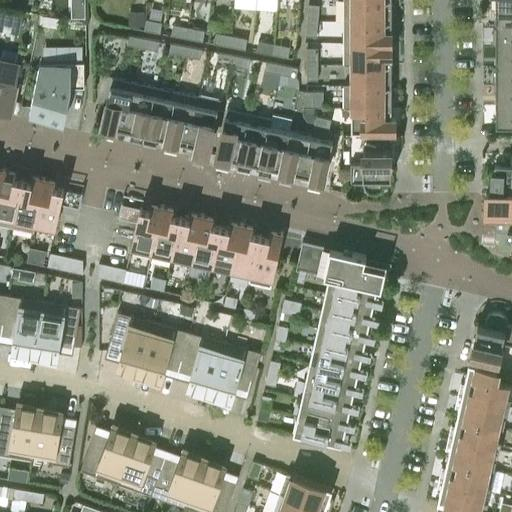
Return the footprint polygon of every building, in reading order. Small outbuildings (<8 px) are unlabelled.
[(391,0),(343,0),(343,19),(391,19),(391,0)] [(511,0),(495,0),(496,8),(511,8),(511,0)] [(307,19),(318,19),(319,4),(308,3),(307,19)] [(493,26),(493,27),(511,27),(511,8),(496,8),(496,26),(493,26)] [(142,11),(130,11),(130,18),(130,24),(142,24),(142,11)] [(40,24),(48,25),(49,16),(41,15),(40,24)] [(146,18),(144,29),(160,32),(162,21),(146,18)] [(316,35),(318,19),(307,19),(305,34),(316,35)] [(391,19),(343,19),(343,41),(391,41),(391,19)] [(186,37),(189,26),(173,23),(171,34),(186,37)] [(204,29),(189,26),(186,37),(202,40),(204,29)] [(511,27),(493,27),(493,28),(493,38),(496,38),(496,46),(511,46),(511,27)] [(213,42),(229,45),(231,34),(215,31),(213,42)] [(126,43),(142,46),(144,37),(128,34),(126,43)] [(231,34),(229,45),(245,48),(247,37),(231,34)] [(144,37),(142,46),(158,49),(160,40),(144,37)] [(256,50),(272,53),(274,42),(258,39),(256,50)] [(391,41),(343,41),(343,63),(391,63),(391,41)] [(169,51),(184,54),(187,45),(171,42),(169,51)] [(274,42),(272,53),(288,56),(290,45),(274,42)] [(84,57),(84,43),(43,43),(43,57),(84,57)] [(187,45),(184,54),(200,57),(202,48),(187,45)] [(492,64),(492,66),(511,65),(511,46),(496,46),(496,64),(492,64)] [(318,47),(307,47),(307,63),(318,63),(318,47)] [(217,61),(232,64),(234,54),(219,51),(217,61)] [(234,54),(232,64),(248,67),(250,57),(234,54)] [(0,108),(11,111),(17,82),(15,82),(18,63),(0,59),(0,57),(0,56),(0,108)] [(40,61),(29,114),(54,120),(55,115),(65,117),(72,85),(84,85),(84,60),(40,61)] [(280,73),(282,63),(266,60),(264,70),(280,73)] [(297,66),(282,63),(280,73),(295,76),(297,66)] [(318,63),(307,63),(307,78),(318,78),(318,63)] [(391,63),(343,63),(343,64),(351,64),(351,83),(343,83),(343,84),(391,84),(391,63)] [(511,84),(511,65),(492,66),(493,66),(493,77),(496,77),(496,85),(511,84)] [(101,122),(124,127),(134,80),(112,75),(101,122)] [(145,132),(155,85),(134,80),(124,127),(145,132)] [(391,84),(343,84),(343,106),(391,106),(391,84)] [(511,84),(496,85),(496,104),(511,104),(511,84)] [(166,137),(176,90),(155,85),(145,132),(166,137)] [(187,142),(197,95),(176,90),(166,137),(187,142)] [(312,106),(312,90),(303,90),(303,106),(312,106)] [(312,90),(312,106),(323,106),(323,90),(312,90)] [(197,95),(187,142),(195,143),(194,148),(208,152),(218,108),(197,103),(199,95),(197,95)] [(511,104),(496,104),(496,125),(511,124),(511,104)] [(391,115),(391,106),(343,106),(343,107),(351,107),(351,129),(395,129),(395,115),(391,115)] [(238,159),(249,112),(227,107),(216,153),(238,159)] [(249,112),(238,159),(259,163),(270,116),(249,112)] [(310,134),(302,173),(324,178),(333,139),(326,137),(331,118),(316,115),(312,134),(310,134)] [(259,163),(281,168),(289,129),(270,125),(271,117),(270,116),(259,163)] [(302,173),(310,134),(289,129),(281,168),(302,173)] [(350,181),(363,181),(363,183),(364,185),(364,186),(365,188),(367,189),(368,190),(370,191),(371,192),(373,192),(375,192),(377,191),(378,191),(380,190),(381,189),(382,187),(383,186),(384,184),(384,183),(384,181),(384,174),(391,174),(391,146),(390,146),(389,133),(363,133),(363,162),(350,162),(350,181)] [(0,223),(12,226),(22,179),(13,177),(15,169),(4,167),(0,186),(0,223)] [(511,184),(511,174),(511,169),(494,169),(493,196),(486,195),(485,214),(492,215),(491,218),(505,219),(505,215),(511,215),(511,184)] [(32,230),(44,175),(33,173),(31,181),(22,179),(12,226),(32,230)] [(81,191),(62,187),(53,185),(55,178),(44,175),(32,230),(34,230),(35,223),(55,227),(61,202),(79,205),(83,190),(81,190),(81,191)] [(131,245),(132,246),(152,250),(162,203),(152,201),(150,208),(123,202),(123,201),(121,201),(118,216),(136,220),(131,245)] [(173,206),(162,203),(152,250),(172,255),(181,215),(172,213),(173,206)] [(192,259),(202,212),(191,210),(190,217),(181,215),(172,255),(192,259)] [(212,264),(220,224),(211,222),(213,215),(202,212),(192,259),(212,264)] [(231,268),(242,221),(231,219),(229,226),(220,224),(212,264),(231,268)] [(250,280),(260,233),(251,231),(253,224),(242,221),(231,268),(250,272),(248,280),(250,280)] [(260,233),(250,280),(271,285),(283,231),(271,228),(269,235),(260,233)] [(306,269),(324,273),(328,274),(329,273),(377,284),(377,285),(381,286),(386,266),(364,261),(365,255),(366,255),(366,254),(330,246),(330,245),(303,238),(296,266),(306,269)] [(56,266),(59,253),(50,251),(47,264),(56,266)] [(59,253),(56,266),(64,268),(67,255),(59,253)] [(72,270),(75,256),(67,255),(64,268),(72,270)] [(75,256),(72,270),(83,272),(83,258),(75,256)] [(106,277),(109,263),(99,261),(99,275),(106,277)] [(106,277),(114,279),(117,265),(109,263),(106,277)] [(126,267),(117,265),(114,279),(123,280),(126,267)] [(19,267),(13,266),(11,274),(18,275),(19,267)] [(303,281),(306,269),(296,266),(293,279),(303,281)] [(328,274),(325,291),(373,302),(377,285),(377,284),(329,273),(328,274)] [(82,280),(72,280),(72,296),(82,296),(82,280)] [(321,308),(369,319),(373,302),(325,291),(321,308)] [(43,299),(7,293),(0,334),(13,336),(10,350),(34,356),(43,299)] [(237,296),(226,294),(223,303),(235,306),(237,296)] [(150,296),(148,303),(156,305),(158,298),(150,296)] [(283,303),(300,307),(301,301),(284,297),(283,303)] [(81,305),(43,299),(34,356),(57,361),(60,344),(73,346),(77,322),(78,322),(81,305)] [(182,303),(180,311),(190,314),(193,306),(182,303)] [(300,307),(283,303),(281,310),(298,314),(300,307)] [(253,318),(256,309),(244,306),(242,316),(253,318)] [(196,307),(193,316),(199,318),(202,308),(196,307)] [(317,326),(365,337),(369,319),(321,308),(317,326)] [(138,375),(154,320),(117,309),(113,326),(106,349),(119,353),(115,367),(138,375)] [(502,341),(511,343),(511,323),(506,322),(507,320),(507,318),(506,317),(506,315),(505,314),(504,312),(502,311),(501,310),(499,309),(498,309),(496,309),(494,309),(492,310),(491,310),(489,311),(488,313),(487,314),(486,316),(486,317),(484,324),(477,322),(471,350),(473,350),(471,361),(496,367),(502,341)] [(189,330),(154,320),(138,375),(160,383),(165,366),(178,370),(189,330)] [(288,325),(278,323),(276,335),(286,337),(288,325)] [(313,343),(362,354),(365,337),(317,326),(313,343)] [(224,340),(189,330),(178,370),(190,373),(186,387),(208,395),(224,340)] [(276,335),(273,347),(283,349),(286,337),(276,335)] [(261,350),(224,340),(208,395),(231,403),(236,386),(249,390),(255,367),(256,367),(261,350)] [(309,361),(358,372),(362,354),(313,343),(309,361)] [(268,370),(278,372),(280,360),(270,358),(268,370)] [(305,378),(354,389),(358,372),(309,361),(305,378)] [(469,361),(466,373),(505,382),(505,380),(494,378),(496,367),(471,361),(469,361)] [(268,370),(265,382),(275,384),(278,372),(268,370)] [(501,401),(505,382),(466,373),(461,394),(508,405),(508,403),(501,401)] [(301,396),(350,407),(354,389),(305,378),(301,396)] [(272,396),(263,393),(262,393),(260,405),(270,407),(272,396)] [(461,394),(457,415),(503,426),(508,405),(461,394)] [(0,452),(31,458),(40,401),(17,396),(14,413),(1,411),(0,417),(0,452)] [(297,414),(346,425),(350,407),(301,396),(297,414)] [(64,407),(40,401),(31,458),(32,458),(34,451),(52,455),(51,461),(69,464),(72,447),(75,423),(62,421),(64,407)] [(260,405),(257,417),(267,419),(270,407),(260,405)] [(293,432),(341,443),(346,425),(297,414),(293,432)] [(457,415),(452,436),(498,447),(503,426),(457,415)] [(116,481),(135,427),(113,418),(107,434),(94,429),(80,468),(116,481)] [(151,493),(165,455),(152,450),(157,436),(135,427),(116,481),(117,482),(120,475),(141,483),(144,472),(156,476),(150,493),(151,493)] [(452,436),(447,457),(494,468),(498,447),(452,436)] [(177,459),(165,455),(151,493),(186,506),(205,452),(183,443),(177,459)] [(227,461),(205,452),(186,506),(203,511),(224,511),(228,502),(236,480),(222,475),(227,461)] [(447,457),(442,478),(489,489),(494,468),(447,457)] [(247,474),(257,477),(262,462),(252,459),(247,474)] [(279,492),(324,508),(332,486),(287,470),(279,492)] [(61,471),(60,481),(64,482),(67,480),(68,472),(61,471)] [(489,490),(489,489),(442,478),(437,500),(476,509),(481,489),(489,490)] [(238,500),(248,504),(253,489),(243,485),(238,500)] [(14,486),(12,496),(27,499),(29,489),(14,486)] [(42,501),(44,491),(29,489),(27,499),(42,501)] [(279,492),(271,511),(322,511),(324,508),(279,492)] [(244,511),(248,504),(238,500),(233,511),(244,511)] [(96,511),(98,508),(83,503),(80,511),(96,511)]
